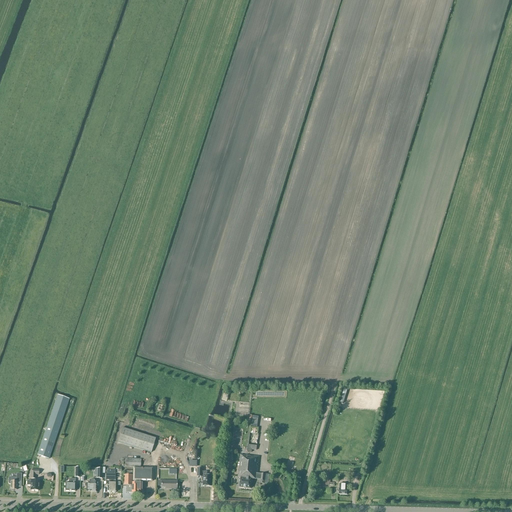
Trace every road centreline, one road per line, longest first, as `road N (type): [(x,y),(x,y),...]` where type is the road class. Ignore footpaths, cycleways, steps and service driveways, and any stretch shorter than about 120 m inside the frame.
road 1 (tertiary): [(185,506),(455,511)]
road 2 (tertiary): [(185,506),(0,503)]
